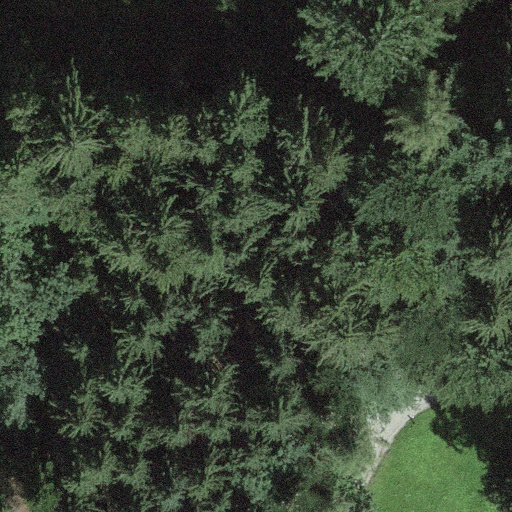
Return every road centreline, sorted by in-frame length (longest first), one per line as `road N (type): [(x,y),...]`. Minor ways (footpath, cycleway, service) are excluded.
road 1 (track): [(338,511),(382,429),(434,384),(214,228),(0,142)]
road 2 (track): [(511,374),(434,384),(336,0)]
